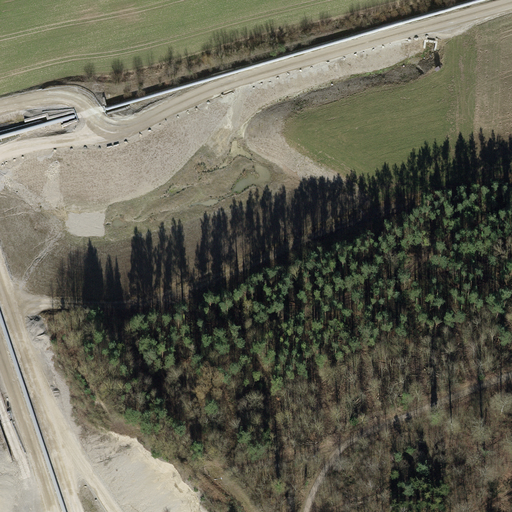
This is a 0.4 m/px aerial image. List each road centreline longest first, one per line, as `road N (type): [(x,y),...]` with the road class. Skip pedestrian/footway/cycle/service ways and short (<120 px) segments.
road 1 (track): [(509,0),(207,88),(115,132),(60,90),(0,103)]
road 2 (track): [(511,174),(315,228),(142,302),(100,308)]
road 3 (track): [(511,373),(344,439)]
